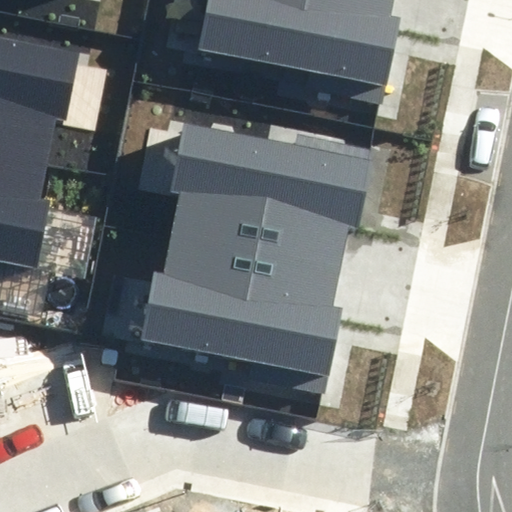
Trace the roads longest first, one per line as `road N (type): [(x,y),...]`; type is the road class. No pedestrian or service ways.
road 1 (residential): [(0,495),(158,427),(475,488)]
road 2 (residential): [(475,488),(511,305)]
